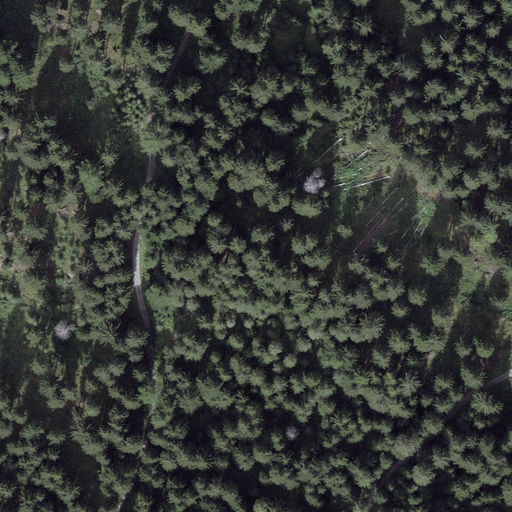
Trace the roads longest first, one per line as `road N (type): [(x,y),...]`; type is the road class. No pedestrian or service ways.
road 1 (track): [(120,511),(154,403),(135,255),(152,162),(147,134),(205,0)]
road 2 (track): [(511,371),(457,407),(394,469),(366,511)]
